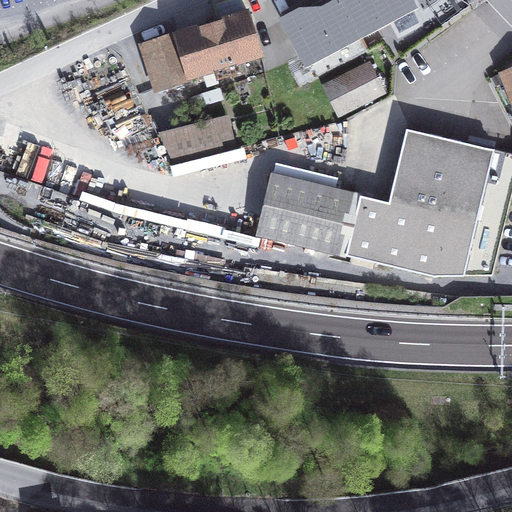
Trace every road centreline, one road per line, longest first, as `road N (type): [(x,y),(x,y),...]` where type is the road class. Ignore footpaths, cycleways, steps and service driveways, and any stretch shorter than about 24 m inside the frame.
road 1 (motorway): [(511,344),(288,329),(95,291),(0,262)]
road 2 (residential): [(187,0),(0,84)]
road 3 (primary): [(147,511),(0,476)]
road 4 (primary): [(511,485),(384,511)]
